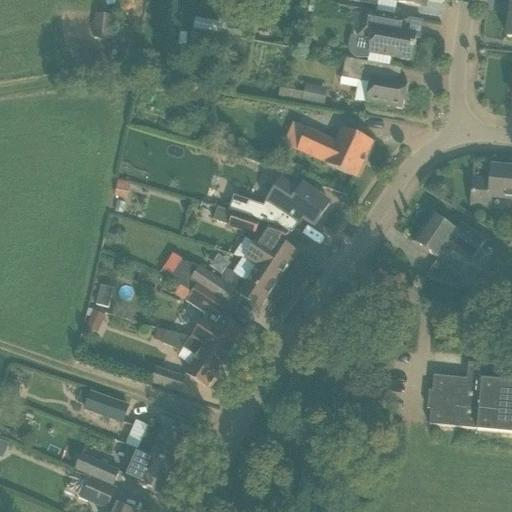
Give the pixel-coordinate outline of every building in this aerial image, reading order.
[(351,0),(350,8),(362,10),(370,12),(371,0),(351,0)] [(318,15),(320,3),(310,1),(308,13),(318,15)] [(370,12),(362,10),(357,37),(372,39),(369,54),(411,61),(416,36),(407,34),(410,19),(383,14),(370,12)] [(96,16),(94,39),(115,41),(117,18),(96,16)] [(244,40),(246,30),(227,27),(225,37),(244,40)] [(210,79),(194,57),(181,67),(197,88),(210,79)] [(343,58),(340,78),(341,78),(357,81),(356,89),(354,101),(365,103),(383,106),(402,110),(407,84),(389,81),(391,67),(390,67),(373,64),(372,63),(343,58)] [(302,103),(304,90),(281,85),(278,98),(302,103)] [(282,145),(338,171),(356,180),(374,143),(342,128),(335,142),(293,123),(282,145)] [(181,128),(179,136),(188,139),(190,131),(181,128)] [(233,158),(229,173),(255,181),(260,167),(233,158)] [(511,199),(511,169),(492,168),(491,183),(474,181),(472,205),(492,207),(493,197),(511,199)] [(128,172),(120,170),(118,178),(127,180),(128,172)] [(444,184),(434,178),(428,188),(439,194),(444,184)] [(233,196),(228,212),(234,213),(260,222),(284,230),(288,233),(288,232),(295,222),(298,225),(302,219),(314,227),(329,206),(302,187),(299,192),(281,180),(263,206),(233,196)] [(117,182),(114,196),(125,198),(128,184),(117,182)] [(214,222),(229,227),(234,213),(228,212),(218,208),(214,222)] [(234,213),(229,228),(256,236),(260,222),(234,213)] [(449,241),(474,258),(486,240),(461,223),(456,230),(432,213),(413,241),(437,258),(449,241)] [(121,244),(122,237),(122,234),(119,229),(108,235),(115,247),(121,244)] [(244,259),(256,267),(278,282),(297,254),(281,243),(259,237),(244,259)] [(426,276),(454,287),(460,277),(462,275),(438,259),(426,276)] [(278,282),(256,267),(245,283),(232,274),(224,285),(199,269),(192,265),(191,267),(186,264),(185,265),(182,262),(171,279),(178,282),(194,292),(197,287),(198,286),(227,306),(234,294),(259,310),(278,282)] [(416,277),(412,286),(421,290),(425,281),(416,277)] [(218,319),(227,306),(198,286),(197,287),(194,292),(187,302),(205,314),(207,311),(218,319)] [(112,291),(101,288),(96,306),(108,309),(112,291)] [(96,335),(104,317),(93,312),(86,330),(96,335)] [(203,347),(225,362),(244,333),(222,319),(215,329),(203,320),(190,339),(192,341),(203,347)] [(207,390),(225,362),(203,347),(192,341),(165,332),(161,345),(181,352),(195,361),(185,376),(207,390)] [(511,366),(469,363),(467,379),(434,376),(430,425),(476,429),(476,431),(511,434),(511,366)] [(151,383),(180,393),(184,379),(156,370),(151,383)] [(20,386),(8,382),(2,399),(14,403),(20,386)] [(81,392),(77,404),(85,407),(86,406),(90,395),(81,392)] [(90,394),(90,395),(86,406),(85,407),(84,410),(122,423),(128,407),(90,394)] [(142,441),(137,451),(150,457),(173,467),(186,438),(150,422),(142,441)] [(150,457),(137,451),(124,482),(160,498),(173,467),(150,457)] [(80,456),(74,471),(79,473),(91,478),(110,487),(111,487),(118,472),(80,456)] [(88,484),(91,478),(79,473),(77,479),(88,484)] [(110,487),(91,478),(88,484),(82,500),(106,510),(115,489),(111,487),(110,487)] [(135,511),(115,503),(111,511),(135,511)]
